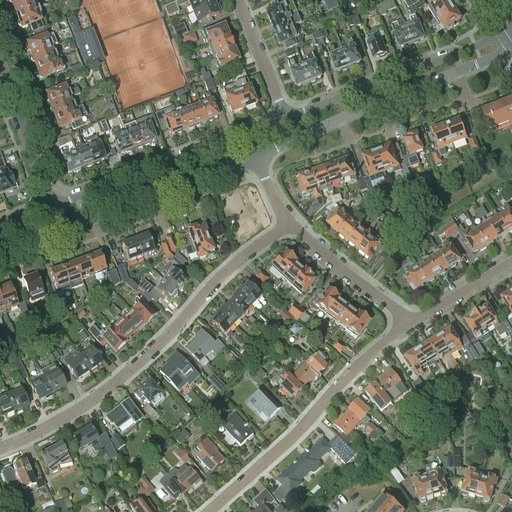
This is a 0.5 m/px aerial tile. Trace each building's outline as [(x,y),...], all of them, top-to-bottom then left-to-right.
[(34,0),(28,0),(13,6),(14,10),(13,12),(14,16),(17,16),(17,17),(36,10),(34,4),(36,4),(34,0)] [(193,14),(214,5),(211,0),(196,0),(188,3),(193,14)] [(291,0),(277,0),(275,1),(278,7),(273,9),(273,10),(267,12),(269,17),(268,17),(270,23),(271,22),(272,23),(297,13),(291,0)] [(403,0),(408,9),(413,6),(419,3),(417,0),(410,0),(409,1),(407,0),(403,0)] [(419,3),(413,6),(416,12),(426,6),(423,0),(419,3)] [(435,19),(453,8),(453,7),(454,5),(451,2),(449,2),(448,0),(439,0),(428,7),(435,19)] [(175,3),(164,8),(168,18),(179,13),(177,8),(175,3)] [(214,7),(214,5),(193,14),(197,24),(218,15),(217,14),(220,12),(217,6),(214,7)] [(381,17),(385,15),(382,6),(377,8),(381,17)] [(417,13),(413,7),(409,9),(413,16),(417,13)] [(454,9),(453,8),(435,19),(440,26),(433,30),(432,29),(430,23),(425,26),(429,38),(436,35),(443,31),(445,34),(460,24),(458,22),(461,20),(457,15),(458,13),(456,9),(454,9)] [(36,10),(17,17),(18,22),(17,23),(19,27),(21,28),(21,29),(41,22),(38,16),(40,15),(38,9),(36,10)] [(297,13),(272,23),(274,28),(272,29),(275,34),(276,34),(294,27),(301,24),(297,13)] [(85,69),(103,62),(105,61),(93,29),(87,14),(85,14),(75,19),(67,21),(85,69)] [(357,15),(351,17),(355,26),(355,28),(361,25),(357,15)] [(355,26),(351,17),(345,20),(348,29),(355,26)] [(405,26),(412,44),(413,44),(415,45),(418,43),(418,42),(424,39),(416,17),(410,19),(411,23),(405,26)] [(177,40),(181,38),(188,35),(184,24),(172,29),(177,40)] [(410,46),(411,44),(412,44),(405,26),(399,28),(397,24),(391,26),(400,48),(406,46),(408,48),(410,46)] [(203,35),(205,40),(208,47),(212,45),(229,38),(224,26),(203,35)] [(294,27),(276,34),(278,39),(277,39),(279,45),(280,44),(281,46),(284,44),(286,50),(290,48),(292,48),(303,44),(303,42),(304,38),(303,36),(297,38),(295,32),(296,31),(294,27)] [(314,42),(316,41),(317,41),(322,39),(328,37),(326,30),(312,35),(314,42)] [(181,38),(185,47),(196,42),(193,32),(188,35),(181,38)] [(31,56),(51,49),(57,47),(52,35),(27,44),(28,47),(26,48),(28,51),(30,52),(31,56)] [(385,56),(385,55),(386,54),(380,39),(376,40),(374,35),(367,38),(369,43),(368,43),(374,59),(380,56),(381,57),(385,56)] [(234,50),(229,38),(212,45),(217,57),(234,50)] [(322,39),(317,41),(320,49),(325,47),(322,39)] [(342,50),(348,68),(350,67),(351,69),(355,67),(355,66),(360,63),(352,41),(340,45),(342,50)] [(347,69),(348,68),(342,50),(335,52),(333,48),(328,50),(336,73),(342,70),(343,71),(346,70),(347,69)] [(53,54),(51,49),(31,56),(32,57),(31,59),(32,63),(34,64),(36,68),(55,60),(57,60),(55,54),(53,54)] [(286,59),(299,55),(297,49),(284,53),(286,59)] [(234,50),(217,57),(220,63),(216,65),(218,70),(239,61),(234,50)] [(303,65),(309,83),(311,82),(312,83),(315,82),(315,81),(322,78),(313,55),(307,57),(309,62),(303,65)] [(55,60),(36,68),(36,69),(35,71),(36,75),(39,75),(40,80),(62,72),(59,65),(57,65),(55,60)] [(308,83),(309,83),(303,65),(296,67),(294,61),(288,63),(297,88),(303,85),(304,86),(308,85),(308,83)] [(82,64),(70,69),(72,75),(84,71),(82,64)] [(204,84),(211,81),(211,80),(208,74),(205,75),(203,69),(196,72),(201,84),(204,83),(204,84)] [(231,74),(232,77),(237,89),(244,109),(256,105),(243,69),(231,74)] [(186,75),(188,81),(194,78),(192,73),(186,75)] [(237,89),(232,77),(223,80),(222,77),(211,81),(215,92),(223,90),(224,93),(237,89)] [(206,122),(209,121),(210,122),(214,121),(214,119),(218,118),(209,95),(215,92),(211,81),(204,84),(208,95),(204,97),(206,104),(200,106),(206,122)] [(49,102),(50,106),(70,99),(80,95),(78,89),(67,93),(65,87),(46,95),(47,97),(45,98),(47,102),(49,102)] [(237,89),(224,93),(232,114),(244,109),(237,89)] [(72,105),(70,99),(50,106),(51,108),(50,109),(51,113),(53,114),(55,118),(76,110),(74,104),(72,105)] [(495,105),(471,113),(476,125),(486,121),(489,129),(509,122),(511,127),(511,126),(511,103),(511,101),(496,107),(495,105)] [(170,136),(174,134),(175,136),(179,134),(179,132),(182,131),(177,115),(170,117),(166,106),(162,108),(160,102),(151,105),(156,117),(163,115),(170,136)] [(203,123),(206,122),(200,106),(188,111),(194,127),(197,126),(199,127),(203,125),(203,123)] [(82,107),(76,110),(55,118),(55,120),(54,121),(55,125),(57,125),(59,130),(80,121),(78,116),(84,114),(82,107)] [(191,128),(194,127),(188,111),(177,115),(182,131),(185,130),(187,131),(191,130),(191,128)] [(153,116),(144,119),(141,120),(143,128),(138,130),(144,147),(149,145),(149,144),(156,141),(151,130),(157,128),(153,116)] [(460,121),(453,123),(452,120),(445,123),(453,145),(467,140),(460,121)] [(105,121),(100,123),(104,134),(109,133),(105,121)] [(104,134),(100,123),(92,126),(96,137),(104,134)] [(439,150),(453,145),(445,123),(438,125),(440,128),(432,131),(439,150)] [(130,151),(132,150),(126,134),(120,136),(117,130),(111,132),(119,155),(125,153),(126,154),(130,152),(130,151)] [(144,147),(138,130),(126,134),(132,150),(137,148),(138,149),(144,147)] [(88,168),(94,166),(87,149),(83,150),(77,134),(69,137),(72,145),(74,150),(82,169),(87,167),(88,168)] [(406,164),(408,170),(419,165),(415,154),(423,151),(417,134),(408,137),(409,140),(405,141),(410,156),(403,158),(405,165),(406,164)] [(72,145),(69,137),(57,141),(60,149),(72,145)] [(87,149),(94,166),(99,164),(100,162),(105,160),(96,137),(90,140),(93,147),(87,149)] [(475,138),(469,140),(473,151),(479,149),(475,138)] [(397,144),(392,145),(398,161),(403,159),(397,144)] [(414,187),(408,170),(406,164),(405,165),(399,167),(391,146),(385,149),(384,146),(375,149),(384,173),(393,170),(395,175),(401,172),(408,189),(414,187)] [(80,170),(82,169),(74,150),(68,153),(66,149),(61,152),(69,174),(76,171),(77,172),(80,171),(80,170)] [(386,179),(384,173),(375,149),(368,152),(368,155),(363,157),(370,177),(363,180),(364,182),(367,190),(370,193),(375,192),(374,189),(386,184),(384,180),(386,179)] [(432,155),(436,166),(442,163),(438,152),(432,155)] [(336,164),(343,184),(344,183),(343,180),(350,178),(352,182),(357,180),(349,159),(336,164)] [(343,184),(336,164),(325,168),(331,185),(338,182),(339,185),(343,184)] [(325,168),(324,169),(312,173),(318,190),(319,190),(321,197),(333,192),(332,188),(331,185),(325,168)] [(0,173),(0,189),(2,194),(13,190),(12,185),(14,184),(10,175),(8,176),(6,171),(0,173)] [(511,174),(510,172),(501,178),(505,185),(511,180),(511,174)] [(313,192),(316,200),(315,201),(317,207),(323,205),(321,198),(322,198),(321,197),(319,190),(318,190),(312,173),(300,178),(306,194),(313,192)] [(360,193),(367,190),(364,182),(363,180),(357,182),(360,193)] [(500,194),(506,203),(511,199),(506,191),(500,194)] [(358,195),(352,200),(356,205),(362,200),(358,195)] [(327,224),(339,234),(350,221),(345,216),(346,214),(342,210),(341,213),(336,208),(331,214),(334,216),(327,224)] [(511,233),(511,213),(509,209),(505,211),(507,214),(499,218),(510,235),(511,233)] [(484,218),(479,210),(475,213),(480,220),(484,218)] [(369,213),(363,220),(367,223),(373,216),(369,213)] [(503,239),(510,235),(499,218),(492,223),(491,221),(487,224),(497,240),(502,237),(503,239)] [(445,222),(453,236),(458,232),(453,223),(450,219),(445,222)] [(352,222),(350,221),(339,234),(349,243),(360,230),(361,230),(363,228),(354,220),(352,222)] [(379,221),(373,228),(377,232),(383,224),(379,221)] [(445,222),(444,222),(439,225),(442,230),(448,239),(453,236),(445,222)] [(492,243),(497,240),(487,224),(483,226),(484,228),(477,232),(487,249),(494,245),(492,243)] [(184,249),(193,246),(209,240),(207,233),(208,232),(207,229),(205,228),(204,227),(196,230),(196,227),(187,230),(188,232),(179,235),(184,249)] [(360,252),(371,238),(372,236),(369,232),(367,235),(361,230),(360,230),(349,243),(360,252)] [(481,252),(487,249),(477,232),(470,236),(467,232),(463,235),(475,254),(480,251),(481,252)] [(141,258),(142,258),(143,261),(148,260),(146,256),(147,256),(147,255),(158,251),(155,243),(151,244),(148,235),(134,240),(141,258)] [(167,242),(171,253),(177,251),(171,236),(166,238),(167,242)] [(377,243),(371,238),(360,252),(369,260),(383,243),(379,240),(377,243)] [(141,258),(134,240),(122,244),(125,254),(122,255),(125,263),(137,259),(137,260),(138,262),(142,260),(142,258),(141,258)] [(213,246),(211,245),(209,240),(193,246),(184,249),(180,251),(181,253),(185,252),(187,257),(196,253),(198,260),(206,257),(206,255),(214,252),(213,251),(214,249),(213,246)] [(427,243),(431,250),(435,248),(431,240),(427,243)] [(161,245),(166,256),(172,254),(171,253),(167,242),(161,245)] [(447,251),(440,255),(449,270),(450,269),(451,270),(456,267),(455,266),(460,263),(449,243),(444,246),(447,251)] [(386,244),(378,254),(385,260),(394,250),(386,244)] [(420,257),(424,254),(420,247),(416,249),(420,257)] [(398,249),(392,258),(397,262),(404,254),(398,249)] [(272,266),(282,276),(295,262),(286,253),(282,257),(281,257),(276,262),(272,266)] [(444,272),(449,270),(440,255),(439,253),(435,256),(436,258),(429,262),(438,277),(439,276),(440,277),(445,274),(444,272)] [(92,256),(86,258),(92,275),(95,282),(103,278),(101,272),(106,270),(100,254),(93,257),(92,256)] [(173,258),(172,259),(181,268),(186,262),(177,254),(173,258)] [(80,280),(92,275),(86,258),(82,260),(81,261),(74,264),(80,280)] [(171,270),(167,274),(169,276),(164,282),(177,293),(178,291),(179,292),(182,289),(181,288),(186,282),(176,274),(179,270),(181,268),(172,259),(169,263),(173,267),(171,270)] [(429,262),(428,260),(424,262),(425,264),(418,269),(427,283),(428,283),(429,284),(434,281),(433,279),(438,277),(429,262)] [(296,262),(295,262),(282,276),(292,285),(304,272),(295,264),(296,262)] [(422,286),(427,283),(418,269),(417,269),(414,263),(404,269),(407,275),(404,277),(409,285),(412,283),(416,290),(417,289),(418,291),(423,287),(422,286)] [(83,286),(80,280),(74,264),(69,266),(67,265),(62,267),(68,284),(70,291),(83,286)] [(56,289),(68,284),(62,267),(57,269),(57,270),(50,273),(56,289)] [(115,271),(107,274),(112,288),(120,284),(115,271)] [(304,272),(292,285),(302,294),(314,282),(311,279),(312,277),(305,271),(304,272)] [(123,285),(125,284),(129,281),(126,272),(119,274),(123,285)] [(268,279),(259,272),(255,277),(264,285),(268,279)] [(37,276),(23,282),(31,302),(45,297),(37,276)] [(138,288),(138,287),(135,285),(130,280),(129,281),(125,284),(133,292),(138,288)] [(177,293),(164,282),(161,285),(159,284),(154,290),(144,280),(138,287),(138,288),(156,304),(160,300),(162,302),(164,299),(168,303),(173,298),(174,299),(177,296),(176,294),(177,293)] [(276,289),(281,284),(278,281),(273,286),(276,289)] [(237,293),(251,307),(257,301),(258,302),(262,298),(248,285),(243,290),(241,288),(237,293)] [(0,290),(0,300),(4,312),(17,307),(10,287),(0,290)] [(328,290),(324,295),(318,291),(309,302),(309,303),(308,304),(308,305),(308,306),(309,306),(309,307),(310,308),(310,309),(311,309),(312,310),(314,311),(315,311),(316,312),(317,311),(318,311),(320,309),(326,314),(338,298),(328,290)] [(511,290),(506,294),(507,296),(502,299),(508,308),(502,312),(511,327),(511,290)] [(99,292),(92,294),(86,296),(88,300),(101,296),(99,292)] [(246,313),(251,307),(237,293),(232,298),(234,299),(229,304),(243,318),(247,314),(246,313)] [(338,298),(326,314),(337,322),(347,308),(338,300),(339,299),(338,298)] [(137,307),(131,313),(142,326),(143,326),(144,327),(155,318),(137,299),(135,301),(135,304),(137,307)] [(24,304),(18,306),(23,318),(29,316),(24,304)] [(240,321),(243,318),(229,304),(225,309),(224,307),(219,312),(233,326),(239,320),(240,321)] [(293,318),(299,310),(294,306),(288,314),(293,318)] [(488,307),(483,311),(482,309),(475,313),(488,334),(485,329),(492,325),(495,331),(496,330),(500,338),(507,334),(510,339),(511,337),(511,331),(506,322),(502,324),(493,309),(490,311),(488,307)] [(347,308),(337,322),(347,330),(359,314),(358,314),(357,316),(347,308)] [(299,310),(293,318),(297,322),(304,314),(299,310)] [(79,321),(85,316),(81,311),(75,316),(79,321)] [(283,311),(279,315),(287,324),(291,319),(283,311)] [(228,331),(233,326),(219,312),(215,317),(216,318),(211,323),(225,336),(229,333),(228,331)] [(133,335),(142,326),(131,313),(122,322),(133,335)] [(488,334),(475,313),(469,317),(470,319),(465,321),(477,341),(488,334)] [(359,314),(347,330),(357,338),(369,323),(359,314)] [(36,315),(30,317),(34,329),(41,326),(36,315)] [(124,343),(133,335),(122,322),(113,330),(110,327),(109,327),(125,345),(126,344),(124,343)] [(295,325),(290,331),(295,336),(300,330),(295,325)] [(116,354),(125,345),(109,327),(104,332),(102,331),(98,335),(116,354)] [(451,330),(446,334),(445,332),(438,336),(448,352),(450,355),(458,351),(459,352),(462,350),(451,330)] [(84,331),(79,334),(84,342),(90,338),(84,331)] [(198,338),(186,350),(199,363),(211,351),(216,356),(224,348),(217,342),(215,344),(201,331),(196,336),(198,338)] [(448,352),(438,336),(432,340),(433,342),(428,345),(438,361),(443,358),(442,356),(448,352)] [(464,337),(459,340),(465,349),(470,346),(464,337)] [(48,346),(56,361),(62,357),(50,338),(45,342),(48,346)] [(336,343),(333,348),(340,354),(345,349),(336,343)] [(479,344),(472,348),(478,358),(482,355),(485,354),(479,344)] [(79,358),(89,373),(102,364),(89,345),(84,348),(87,353),(79,358)] [(428,345),(424,347),(423,346),(416,350),(426,366),(434,361),(435,363),(438,361),(428,345)] [(52,363),(56,361),(48,346),(43,349),(52,363)] [(473,362),(477,360),(479,359),(478,358),(472,348),(466,352),(473,362)] [(241,350),(237,354),(246,363),(250,358),(241,350)] [(426,366),(416,350),(411,354),(411,355),(406,358),(418,377),(422,375),(419,370),(426,366)] [(302,353),(300,354),(297,357),(304,364),(317,377),(326,368),(323,365),(326,362),(327,359),(322,354),(319,354),(315,357),(315,356),(310,361),(302,353)] [(19,375),(22,380),(28,378),(17,356),(12,359),(19,375)] [(160,372),(177,390),(179,392),(186,385),(189,388),(199,378),(177,356),(160,372)] [(76,381),(89,373),(79,358),(72,363),(69,358),(64,361),(67,366),(76,381)] [(311,382),(317,377),(304,364),(290,379),(287,376),(286,377),(300,390),(310,381),(311,382)] [(58,372),(54,365),(40,372),(44,379),(52,394),(66,387),(58,372)] [(255,376),(261,382),(266,376),(258,367),(253,372),(255,376)] [(388,400),(394,395),(397,398),(406,393),(408,392),(391,370),(375,382),(377,384),(375,385),(388,400)] [(212,374),(207,379),(221,394),(226,388),(212,374)] [(17,383),(22,380),(19,375),(14,377),(17,383)] [(257,385),(261,382),(255,376),(251,379),(257,385)] [(292,399),(300,390),(286,377),(284,379),(281,376),(273,384),(279,390),(281,388),(292,399)] [(44,379),(36,383),(33,378),(28,381),(31,386),(39,402),(52,394),(44,379)] [(413,385),(420,396),(426,392),(419,381),(413,385)] [(441,384),(444,390),(450,386),(447,381),(441,384)] [(143,398),(149,405),(161,394),(151,382),(135,395),(140,400),(143,398)] [(8,396),(14,412),(28,406),(21,391),(19,385),(14,388),(16,393),(8,396)] [(389,402),(388,400),(375,385),(366,393),(378,408),(379,408),(382,409),(389,402)] [(262,390),(248,403),(260,416),(261,414),(268,421),(280,410),(262,390)] [(13,413),(14,412),(8,396),(0,399),(0,418),(6,416),(7,417),(13,414),(13,413)] [(128,401),(105,418),(111,425),(112,424),(117,432),(118,431),(120,434),(117,437),(119,439),(135,427),(142,421),(128,401)] [(349,411),(361,422),(361,421),(369,428),(368,429),(378,438),(381,434),(375,430),(376,429),(372,425),(371,426),(368,423),(370,421),(365,417),(370,412),(358,401),(349,411)] [(148,406),(142,411),(155,423),(160,418),(159,417),(158,418),(157,416),(158,416),(148,406)] [(352,441),(347,437),(361,422),(349,411),(344,417),(342,416),(334,425),(343,433),(339,438),(347,447),(352,441)] [(383,421),(375,414),(372,418),(379,424),(383,421)] [(226,431),(222,435),(231,445),(236,441),(240,446),(253,435),(234,415),(222,426),(226,431)] [(95,453),(102,449),(109,461),(116,457),(114,454),(109,443),(106,437),(99,441),(91,428),(73,438),(80,450),(90,444),(95,453)] [(378,438),(368,429),(366,432),(376,441),(378,438)] [(180,447),(188,438),(184,433),(175,443),(180,447)] [(331,449),(337,457),(340,460),(351,451),(347,447),(339,438),(337,436),(327,445),(323,441),(305,457),(303,456),(288,470),(285,470),(282,473),(282,476),(285,479),(280,483),(290,494),(301,484),(296,478),(307,468),(313,475),(321,467),(317,462),(331,449)] [(114,454),(123,447),(124,446),(119,439),(117,437),(110,442),(109,443),(114,454)] [(206,439),(196,448),(201,453),(197,457),(211,473),(224,461),(216,452),(217,451),(206,439)] [(62,444),(40,456),(46,468),(50,475),(59,470),(57,467),(72,464),(68,456),(62,444)] [(185,464),(190,460),(182,451),(177,455),(185,464)] [(443,469),(454,469),(454,458),(443,458),(443,469)] [(16,474),(14,475),(12,470),(9,469),(3,472),(2,474),(8,489),(10,490),(17,487),(18,485),(20,484),(23,492),(36,486),(37,490),(44,487),(40,477),(33,480),(25,462),(19,465),(16,464),(14,469),(16,474)] [(467,478),(462,493),(462,494),(463,495),(464,495),(465,496),(466,496),(467,496),(467,495),(468,495),(468,494),(476,496),(481,476),(484,468),(469,464),(465,478),(467,478)] [(183,467),(178,472),(173,470),(167,475),(168,476),(172,481),(184,494),(194,485),(195,487),(201,482),(189,469),(188,470),(185,467),(183,467)] [(395,467),(389,471),(399,485),(404,481),(395,467)] [(508,483),(511,476),(511,471),(508,470),(502,479),(508,483)] [(426,477),(433,497),(441,494),(441,496),(442,497),(444,497),(445,497),(446,496),(447,495),(447,494),(447,493),(443,478),(445,478),(443,472),(426,477)] [(184,494),(172,481),(168,476),(159,484),(164,490),(163,491),(174,503),(184,494)] [(481,476),(476,496),(484,499),(484,500),(484,501),(485,502),(486,502),(487,502),(488,502),(489,502),(490,500),(494,486),(496,487),(497,481),(481,476)] [(415,487),(420,501),(420,502),(421,503),(422,504),(423,504),(424,504),(426,502),(426,501),(426,499),(433,497),(426,477),(412,481),(414,487),(415,487)] [(154,491),(144,478),(143,478),(138,482),(142,487),(149,495),(154,491)] [(149,495),(142,487),(137,491),(144,500),(149,495)] [(266,491),(260,495),(270,506),(276,501),(266,491)] [(401,511),(396,507),(401,501),(388,491),(370,511),(401,511)] [(270,506),(260,495),(253,502),(260,508),(255,511),(251,511),(250,510),(247,511),(268,511),(267,509),(270,506)] [(503,496),(497,505),(504,509),(509,499),(503,496)] [(66,510),(62,501),(54,505),(57,511),(63,511),(66,511),(66,510)] [(155,511),(148,501),(142,504),(140,501),(130,508),(132,511),(155,511)]
